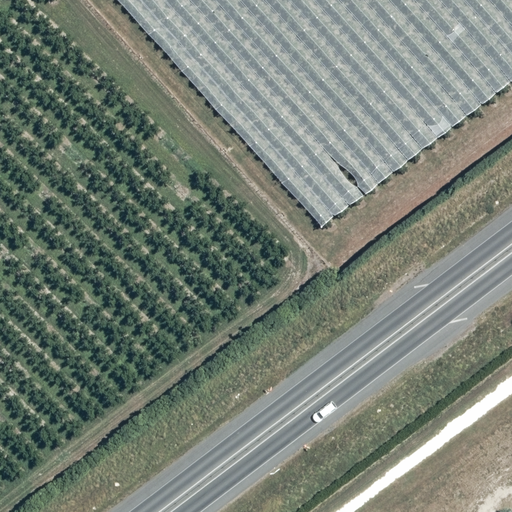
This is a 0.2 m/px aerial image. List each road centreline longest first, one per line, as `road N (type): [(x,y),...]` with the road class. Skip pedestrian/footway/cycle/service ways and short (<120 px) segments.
road 1 (trunk): [(143,511),(511,232)]
road 2 (trunk): [(511,264),(185,511)]
